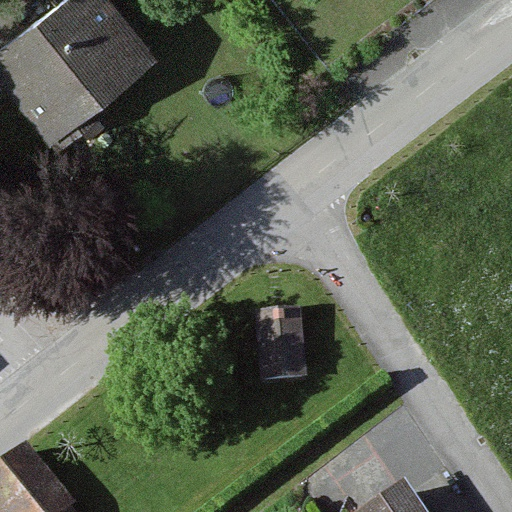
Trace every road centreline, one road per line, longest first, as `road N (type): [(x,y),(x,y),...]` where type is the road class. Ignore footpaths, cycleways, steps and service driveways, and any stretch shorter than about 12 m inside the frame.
road 1 (residential): [(288,200),(493,511)]
road 2 (tertiary): [(59,374),(288,200)]
road 3 (tertiary): [(288,200),(511,27)]
